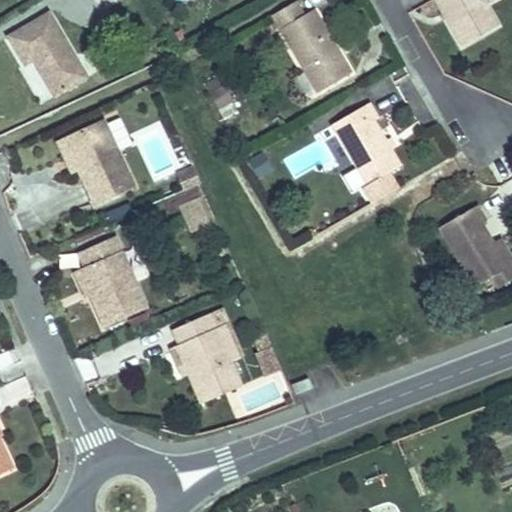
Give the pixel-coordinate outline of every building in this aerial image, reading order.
[(122,0),(111,5),(119,24),(145,12),(139,0),(122,0)] [(492,0),(441,0),(471,51),(509,28),(492,0)] [(308,14),(302,5),(279,19),(322,92),(355,72),(345,55),(341,58),(338,52),(342,50),(318,8),(308,14)] [(61,15),(20,39),(38,70),(47,65),(67,99),(99,81),(61,15)] [(222,76),(201,84),(215,124),(236,116),(222,76)] [(379,108),(342,132),(378,193),(374,195),(382,209),(408,194),(399,180),(413,171),(385,126),(389,124),(379,108)] [(116,127),(78,144),(89,168),(106,204),(144,186),(116,127)] [(89,168),(78,144),(71,147),(82,171),(89,168)] [(258,179),(272,172),(263,154),(249,162),(258,179)] [(208,202),(210,201),(206,191),(179,202),(183,212),(194,208),(208,202)] [(208,202),(194,208),(205,233),(219,227),(208,202)] [(481,286),(501,275),(511,268),(511,261),(506,252),(492,226),(499,223),(489,207),(448,231),(481,286)] [(92,275),(83,279),(95,305),(107,332),(148,314),(118,245),(85,259),(92,275)] [(511,261),(511,268),(501,275),(510,290),(511,288),(511,249),(506,252),(511,261)] [(95,305),(83,279),(78,281),(90,307),(95,305)] [(222,318),(212,322),(233,370),(242,367),(222,318)] [(212,322),(176,336),(184,355),(178,358),(202,412),(243,395),(233,370),(212,322)] [(252,349),(266,376),(280,368),(267,342),(252,349)] [(307,379),(290,386),(294,396),(311,389),(307,379)] [(0,476),(11,471),(0,448),(0,476)]
